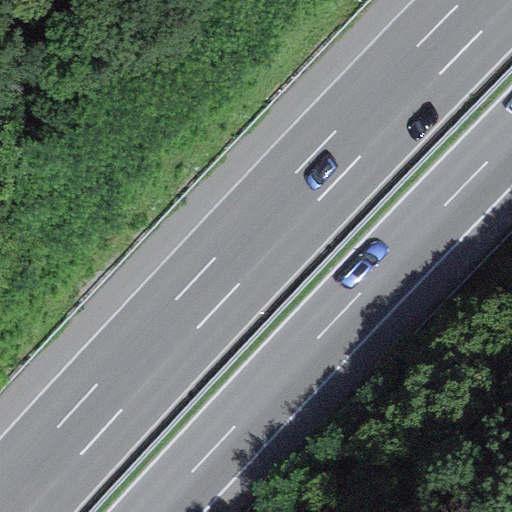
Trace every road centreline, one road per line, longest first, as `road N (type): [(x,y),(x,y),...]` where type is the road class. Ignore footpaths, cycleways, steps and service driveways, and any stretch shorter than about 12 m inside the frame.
road 1 (motorway): [(483,0),(1,511)]
road 2 (motorway): [(153,511),(511,134)]
